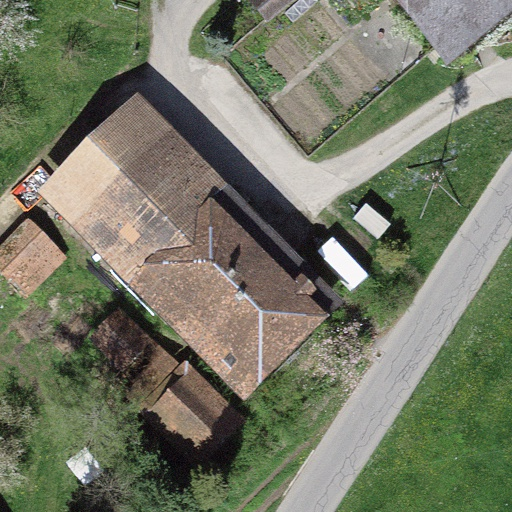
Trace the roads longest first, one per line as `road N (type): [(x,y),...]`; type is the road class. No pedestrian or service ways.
road 1 (track): [(202,0),(167,48),(167,81),(183,121),(212,155),(255,182),(339,186),(473,100),(511,87)]
road 2 (tertiary): [(300,511),(511,196)]
